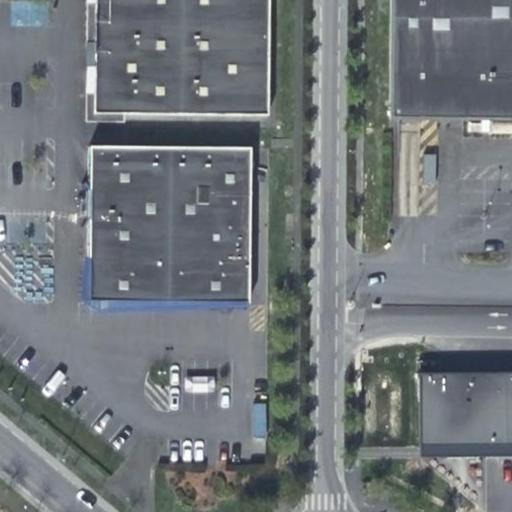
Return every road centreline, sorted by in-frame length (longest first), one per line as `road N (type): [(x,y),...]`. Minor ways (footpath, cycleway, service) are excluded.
road 1 (residential): [(320,511),(325,0)]
road 2 (tertiary): [(106,511),(0,422)]
